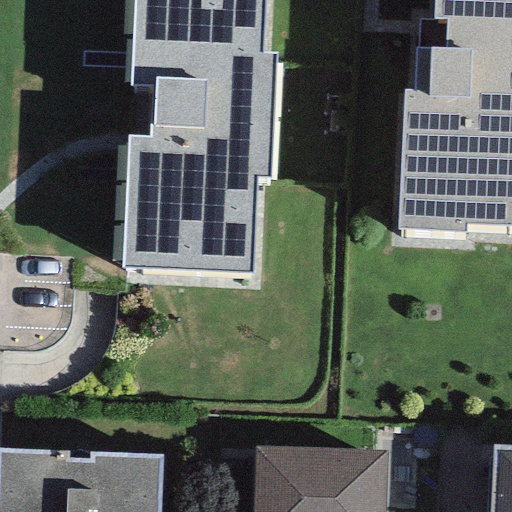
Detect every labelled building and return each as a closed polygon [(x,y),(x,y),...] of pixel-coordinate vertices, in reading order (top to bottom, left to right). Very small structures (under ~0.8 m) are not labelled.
[(511,0),(435,0),(433,47),(446,47),(444,75),(416,74),(414,118),(406,118),(399,256),(467,260),(468,252),(511,253),(511,0)] [(264,9),(135,4),(130,110),(150,111),(148,163),(129,163),(124,295),(252,300),(256,203),(271,203),(275,81),(261,80),(264,9)] [(511,511),(511,436),(495,436),(490,511),(511,511)] [(383,511),(385,444),(255,440),(252,511),(383,511)] [(155,511),(158,451),(0,444),(0,511),(155,511)]
